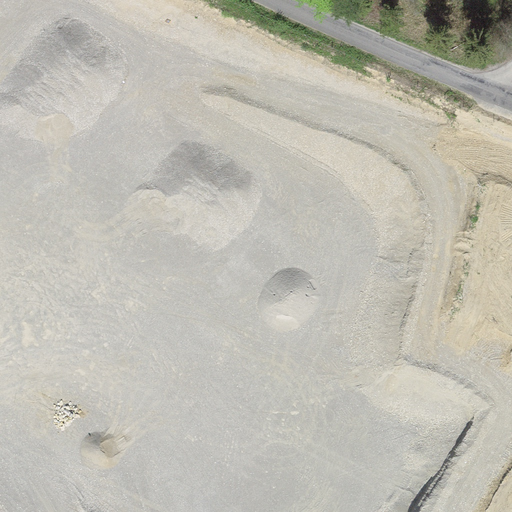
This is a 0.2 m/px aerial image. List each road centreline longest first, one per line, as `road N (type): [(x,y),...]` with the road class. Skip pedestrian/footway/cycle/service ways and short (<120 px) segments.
road 1 (unknown): [(511,191),(424,511)]
road 2 (residential): [(275,0),(511,100)]
